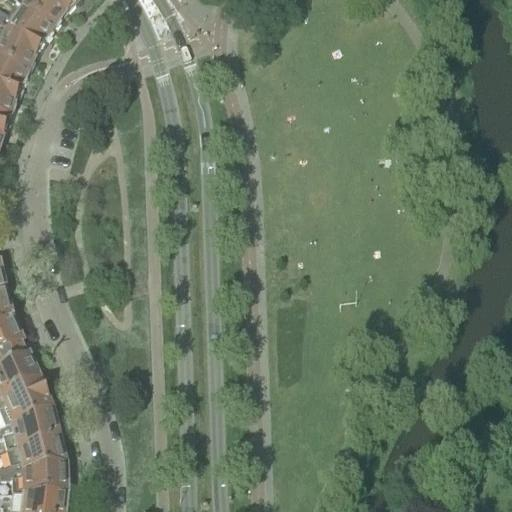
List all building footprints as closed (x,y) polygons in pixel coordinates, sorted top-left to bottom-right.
[(21,0),(15,10),(52,36),(53,34),(57,34),(60,29),(59,25),(64,19),(43,0),(21,0)] [(43,0),(64,19),(66,17),(70,17),(74,11),(74,7),(79,0),(43,0)] [(0,31),(6,35),(5,37),(38,57),(45,46),(49,46),(52,41),(51,38),(52,36),(15,10),(6,22),(0,17),(0,31)] [(0,66),(26,80),(28,77),(31,76),(33,70),(32,68),(33,66),(38,57),(5,37),(0,34),(0,66)] [(0,95),(18,102),(21,93),(20,93),(21,91),(24,90),(26,85),(25,82),(26,80),(0,66),(0,95)] [(0,122),(8,125),(9,123),(12,121),(14,115),(14,112),(14,111),(15,111),(18,102),(0,95),(0,122)] [(0,147),(2,148),(5,137),(7,135),(9,130),(7,128),(8,125),(0,122),(0,147)] [(0,327),(12,323),(11,322),(4,297),(0,298),(0,327)] [(12,323),(0,327),(0,372),(1,372),(26,361),(21,349),(22,348),(18,339),(19,332),(14,327),(12,323)] [(0,400),(38,384),(34,374),(36,372),(32,364),(29,363),(28,360),(26,361),(1,372),(0,372),(0,400)] [(0,433),(6,431),(50,415),(49,409),(51,408),(46,395),(43,396),(38,384),(0,400),(0,433)] [(0,443),(3,443),(7,457),(58,443),(57,440),(59,437),(57,431),(55,429),(50,415),(6,431),(0,433),(0,443)] [(0,474),(0,479),(66,471),(63,458),(63,455),(62,448),(59,447),(58,443),(7,457),(6,457),(9,472),(0,474)] [(66,471),(0,479),(0,485),(9,486),(11,486),(12,499),(66,499),(67,496),(68,494),(68,486),(66,485),(66,471)] [(12,500),(10,511),(65,511),(66,499),(12,499),(12,500)]
